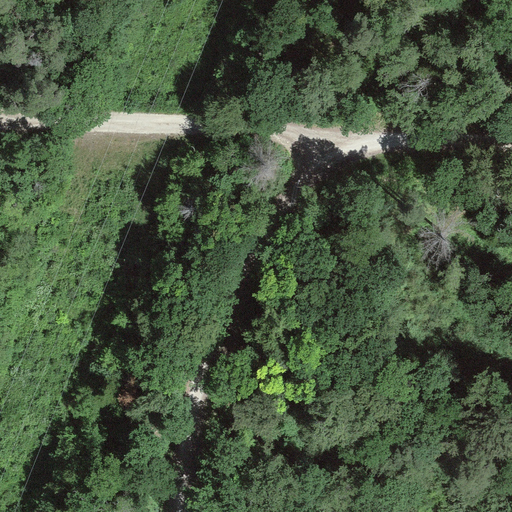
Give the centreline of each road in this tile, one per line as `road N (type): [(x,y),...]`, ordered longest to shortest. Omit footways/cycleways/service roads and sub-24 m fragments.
road 1 (track): [(0,122),(511,143)]
road 2 (track): [(186,511),(193,418),(214,320),(257,241),(305,181),(323,134)]
